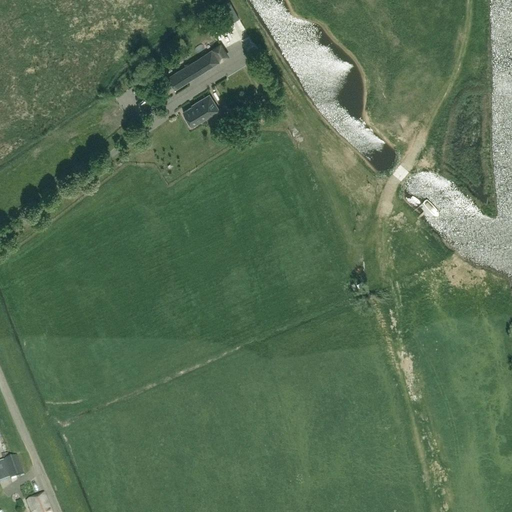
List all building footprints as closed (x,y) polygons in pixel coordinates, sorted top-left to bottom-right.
[(213,10),(221,26),(238,18),(229,1),(213,10)] [(221,44),(211,50),(215,57),(218,62),(229,55),(221,44)] [(211,50),(168,77),(175,89),(194,77),(193,76),(199,73),(218,62),(215,57),(211,50)] [(183,111),(192,126),(196,123),(202,120),(201,119),(203,118),(204,119),(219,110),(209,94),(194,103),(195,105),(193,106),(193,105),(183,111)] [(209,125),(192,136),(196,143),(213,132),(209,125)] [(0,461),(0,481),(4,480),(10,478),(11,479),(24,474),(17,456),(9,459),(7,452),(2,454),(4,460),(4,461),(0,461)] [(30,511),(51,511),(44,494),(27,501),(30,511)]
